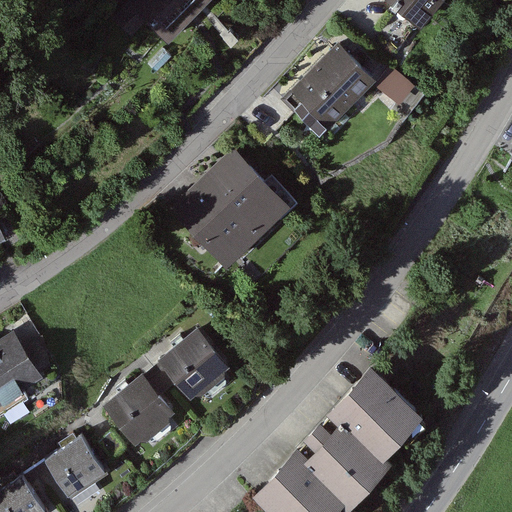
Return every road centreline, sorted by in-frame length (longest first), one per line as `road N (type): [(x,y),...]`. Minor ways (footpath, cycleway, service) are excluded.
road 1 (residential): [(511,85),(376,297),(292,396),(171,511)]
road 2 (residential): [(0,301),(129,210),(333,0)]
road 3 (secondary): [(511,376),(426,511)]
